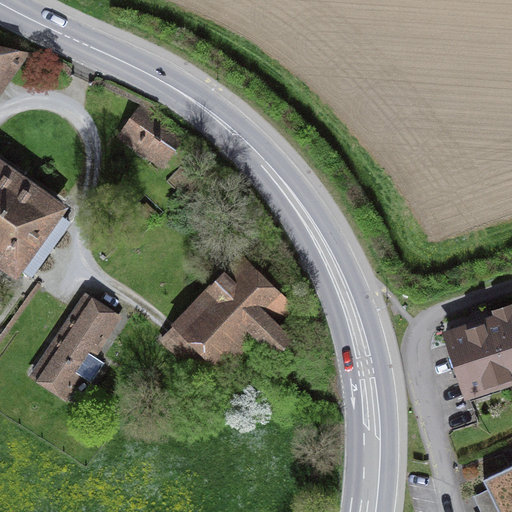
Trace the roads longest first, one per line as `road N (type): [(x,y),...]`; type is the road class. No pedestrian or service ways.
road 1 (secondary): [(0,1),(228,121),(326,227),(370,333),(382,416),(377,511)]
road 2 (unclassified): [(455,511),(425,404),(422,320),(511,288)]
